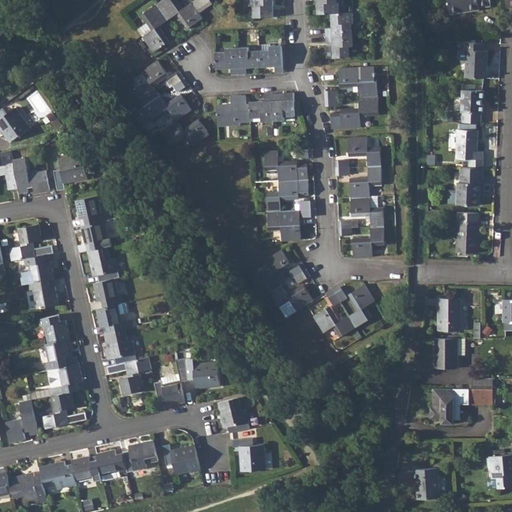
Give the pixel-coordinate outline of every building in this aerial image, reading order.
[(177,0),(163,0),(157,4),(168,20),(177,14),(187,29),(204,18),(200,13),(207,8),(201,0),(194,0),(193,1),(184,8),(177,0)] [(201,0),(207,8),(213,4),(210,0),(201,0)] [(253,5),(254,17),(281,17),(281,8),(274,8),(273,0),(256,0),(257,5),(253,5)] [(337,0),(317,0),(318,14),(331,13),(348,12),(347,4),(341,4),(340,1),(338,1),(337,0)] [(447,0),(450,14),(480,8),(480,7),(491,5),(490,0),(447,0)] [(138,30),(154,52),(170,41),(160,27),(168,20),(157,4),(141,16),(147,24),(138,30)] [(326,28),(326,36),(353,35),(353,24),(355,23),(355,20),(367,19),(366,11),(352,12),(348,12),(331,13),(332,27),(326,28)] [(353,35),(326,36),(326,43),(333,43),(333,46),(326,46),(326,58),(351,57),(351,46),(354,46),(353,35)] [(467,51),(466,77),(487,78),(488,50),(485,50),(485,43),(457,42),(457,50),(467,51)] [(260,44),(261,50),(261,67),(275,66),(276,72),(284,72),(283,45),(271,46),(271,44),(260,44)] [(226,51),(216,52),(216,69),(231,68),(231,75),(240,74),(238,47),(226,48),(226,51)] [(249,47),(238,47),(240,74),(247,74),(247,67),(261,67),(261,50),(249,50),(249,47)] [(155,63),(142,71),(148,80),(133,90),(144,106),(160,94),(155,86),(169,75),(158,60),(155,63)] [(375,66),(339,67),(340,87),(358,87),(359,97),(379,96),(378,81),(376,81),(375,66)] [(180,71),(169,79),(173,86),(185,78),(180,71)] [(185,78),(173,86),(178,92),(189,85),(185,78)] [(462,112),(462,122),(481,123),(481,113),(483,113),(483,104),(482,104),(482,99),(483,99),(483,90),(462,89),(462,99),(461,112),(462,112)] [(325,91),(325,99),(339,98),(339,90),(325,91)] [(294,92),(272,93),(273,120),(283,120),(285,119),(285,116),(295,115),(294,92)] [(160,94),(144,106),(134,112),(143,125),(153,118),(155,122),(170,112),(176,120),(161,131),(172,147),(187,136),(194,146),(210,135),(201,121),(198,118),(184,128),(178,120),(193,110),(181,93),(167,103),(160,94)] [(265,100),(250,101),(250,103),(251,117),(262,117),(262,121),(273,120),(272,93),(264,93),(265,100)] [(232,104),(217,105),(218,126),(241,125),(241,122),(251,122),(251,117),(250,103),(246,103),(246,94),(232,95),(232,104)] [(331,113),(332,128),(362,127),(362,116),(380,116),(379,96),(359,97),(359,107),(342,108),(341,112),(331,113)] [(3,108),(0,110),(0,127),(10,142),(30,127),(16,107),(7,113),(3,108)] [(479,130),(458,129),(457,158),(470,159),(484,159),(484,152),(478,151),(479,130)] [(368,136),(348,137),(350,158),(368,157),(368,167),(382,166),(381,147),(369,147),(368,136)] [(313,148),(297,149),(298,158),(313,157),(313,148)] [(279,150),(265,151),(266,170),(278,170),(279,181),(309,179),(309,164),(298,164),(298,160),(279,161),(279,150)] [(5,152),(0,152),(0,165),(6,164),(14,163),(13,159),(12,151),(5,152)] [(61,169),(55,171),(59,190),(66,189),(65,183),(88,179),(84,154),(59,159),(61,169)] [(26,157),(13,159),(14,163),(18,187),(19,193),(28,192),(27,187),(34,186),(36,194),(50,191),(47,170),(28,173),(26,157)] [(484,159),(470,159),(469,167),(483,168),(484,159)] [(349,160),(335,160),(336,168),(350,168),(349,160)] [(18,187),(14,163),(6,164),(11,189),(18,187)] [(350,179),(351,198),(371,197),(371,187),(383,186),(382,166),(368,167),(368,177),(350,179)] [(469,167),(461,167),(460,182),(457,182),(457,204),(479,205),(480,184),(483,184),(483,168),(469,167)] [(350,168),(336,168),(336,176),(350,176),(350,168)] [(267,192),(268,211),(282,211),(282,200),(300,200),(300,196),(310,195),(309,179),(279,181),(279,192),(267,192)] [(85,218),(87,225),(103,221),(106,220),(105,213),(101,213),(97,196),(76,201),(80,219),(85,218)] [(371,197),(351,198),(352,217),(371,216),(371,227),(385,227),(384,207),(372,207),(371,197)] [(124,201),(118,205),(123,216),(133,214),(124,201)] [(315,201),(300,201),(300,210),(316,209),(315,201)] [(282,211),(268,211),(269,230),(281,230),(282,241),(302,240),(301,220),(298,220),(298,217),(300,217),(316,217),(316,209),(300,210),(296,210),(282,211)] [(479,212),(458,212),(458,245),(457,252),(478,253),(478,233),(479,212)] [(352,220),(339,220),(339,229),(353,228),(359,228),(358,219),(352,220)] [(87,225),(82,226),(86,245),(91,244),(93,250),(108,246),(112,246),(111,238),(108,239),(103,221),(87,225)] [(10,248),(12,261),(25,258),(45,255),(53,253),(52,246),(35,249),(33,241),(42,240),(39,224),(18,228),(21,243),(22,243),(23,246),(10,248)] [(385,227),(371,227),(371,237),(354,238),(354,258),(374,257),(374,247),(386,246),(385,227)] [(353,228),(339,229),(340,236),(353,235),(353,228)] [(93,250),(88,251),(94,277),(98,276),(100,282),(115,279),(121,278),(116,259),(112,259),(108,246),(93,250)] [(282,249),(265,260),(271,269),(261,276),(271,293),(284,285),(282,281),(278,275),(282,272),(293,266),(282,249)] [(45,255),(25,258),(26,267),(30,266),(31,271),(21,273),(23,285),(29,284),(33,283),(54,279),(55,279),(51,260),(46,261),(45,255)] [(302,263),(291,270),(296,278),(307,270),(302,263)] [(307,270),(296,278),(299,284),(311,277),(307,270)] [(282,272),(278,275),(282,281),(286,279),(282,272)] [(33,283),(29,284),(31,292),(33,291),(37,309),(59,305),(54,279),(33,283)] [(100,282),(93,284),(98,302),(103,301),(105,308),(118,305),(125,303),(123,295),(119,296),(115,279),(100,282)] [(284,285),(271,293),(287,317),(307,306),(308,305),(314,301),(304,285),(290,293),(284,285)] [(358,311),(349,316),(357,328),(373,317),(367,307),(376,301),(366,285),(349,295),(358,311)] [(341,288),(334,291),(341,302),(347,298),(341,288)] [(334,291),(328,295),(335,306),(341,302),(334,291)] [(460,297),(437,297),(438,331),(449,331),(460,331),(460,297)] [(511,299),(501,299),(501,322),(502,323),(503,330),(511,330),(511,299)] [(105,308),(97,309),(100,327),(106,327),(107,333),(125,329),(137,327),(135,319),(122,323),(120,314),(128,313),(126,303),(125,303),(118,305),(105,308)] [(331,306),(315,316),(325,333),(334,327),(340,338),(357,328),(349,316),(341,321),(331,306)] [(44,326),(48,344),(68,339),(70,339),(66,320),(60,321),(59,315),(40,319),(41,326),(44,326)] [(107,333),(105,334),(111,360),(115,359),(116,365),(137,360),(132,341),(128,342),(125,329),(107,333)] [(466,338),(434,339),(434,368),(458,368),(459,355),(466,355),(466,338)] [(48,344),(45,344),(49,362),(46,363),(47,370),(49,370),(79,363),(78,357),(72,358),(68,339),(48,344)] [(116,365),(108,367),(110,374),(128,370),(129,377),(120,380),(124,395),(144,390),(141,375),(140,375),(140,372),(152,369),(149,357),(137,360),(116,365)] [(186,358),(187,362),(189,378),(195,377),(196,388),(221,386),(219,361),(194,363),(194,357),(186,358)] [(189,378),(187,362),(179,363),(183,378),(189,378)] [(85,388),(80,363),(79,363),(49,370),(53,395),(72,391),(85,388)] [(473,378),(472,388),(492,388),(493,378),(473,378)] [(163,381),(155,383),(159,402),(166,400),(168,406),(186,402),(181,380),(164,384),(163,381)] [(492,403),(492,388),(472,388),(455,388),(434,388),(434,406),(431,406),(431,416),(433,418),(442,418),(442,422),(454,422),(454,419),(461,419),(461,403),(492,403)] [(53,395),(51,395),(54,411),(56,411),(57,413),(43,416),(46,428),(87,419),(85,412),(68,416),(67,409),(75,407),(72,391),(53,395)] [(239,398),(219,402),(225,427),(228,426),(230,432),(251,428),(246,409),(242,410),(239,398)] [(23,419),(6,423),(10,443),(25,439),(23,432),(30,431),(31,435),(39,432),(32,400),(20,402),(23,419)] [(253,438),(234,439),(234,447),(240,447),(242,470),(267,469),(265,444),(254,444),(253,438)] [(129,449),(123,451),(123,453),(128,472),(146,468),(146,463),(159,460),(154,440),(128,445),(129,449)] [(201,469),(195,444),(172,449),(170,444),(163,445),(167,465),(174,464),(176,474),(201,469)] [(116,449),(97,453),(97,456),(102,479),(103,481),(121,477),(121,474),(128,473),(128,472),(123,453),(117,454),(116,449)] [(90,455),(72,459),(72,463),(77,482),(94,478),(95,481),(102,479),(97,456),(91,458),(90,455)] [(491,467),(493,479),(498,479),(499,489),(511,487),(511,455),(488,458),(488,467),(491,467)] [(65,461),(40,466),(42,475),(44,487),(56,485),(57,489),(77,484),(77,482),(72,463),(66,465),(65,461)] [(438,470),(415,471),(416,501),(439,500),(438,470)] [(0,495),(13,493),(9,477),(7,471),(0,472),(0,495)] [(34,472),(9,477),(13,493),(14,498),(26,495),(26,500),(46,495),(44,487),(42,475),(35,476),(34,472)] [(498,479),(493,479),(488,479),(489,490),(497,489),(499,489),(498,479)]
